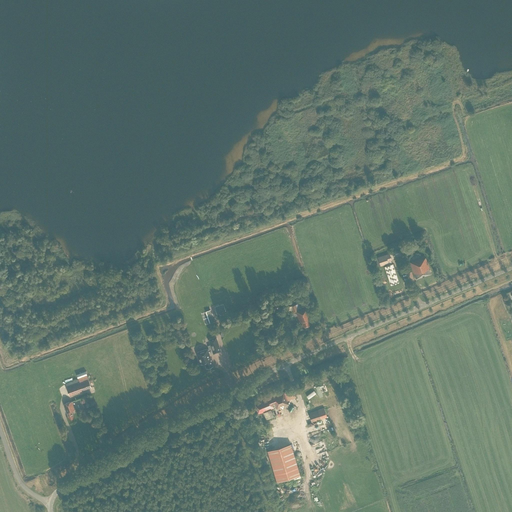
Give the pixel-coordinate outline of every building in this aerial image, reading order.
[(386,264),(388,263),(388,261),(391,260),(389,253),(378,257),(381,265),(384,264),(385,266),(384,266),(389,280),(397,277),(393,263),(386,265),(386,264)] [(416,278),(430,273),(429,268),(425,257),(422,259),(421,258),(410,262),(416,278)] [(223,304),(215,307),(215,309),(217,315),(226,311),(223,304)] [(309,319),(311,318),(308,307),(304,309),(304,308),(297,310),(296,304),(292,306),(293,311),(295,311),(299,322),(301,321),(303,327),(310,324),(309,319)] [(215,321),(210,310),(206,311),(210,323),(215,321)] [(205,362),(207,368),(212,366),(210,360),(211,360),(209,353),(213,352),(213,353),(221,351),(216,337),(209,339),(212,348),(208,349),(196,352),(200,364),(205,362)] [(65,383),(67,388),(69,395),(83,390),(91,387),(87,376),(65,383)] [(285,393),(287,400),(296,397),(293,390),(285,393)] [(287,401),(287,400),(285,393),(284,391),(254,403),(258,414),(266,410),(274,407),(273,405),(272,403),(275,402),(277,409),(288,405),(287,401)] [(64,404),(69,419),(74,417),(72,410),(74,409),(72,401),(64,404)] [(321,419),(318,409),(308,413),(312,422),(321,419)] [(277,481),(300,474),(291,443),(267,450),(277,481)]
